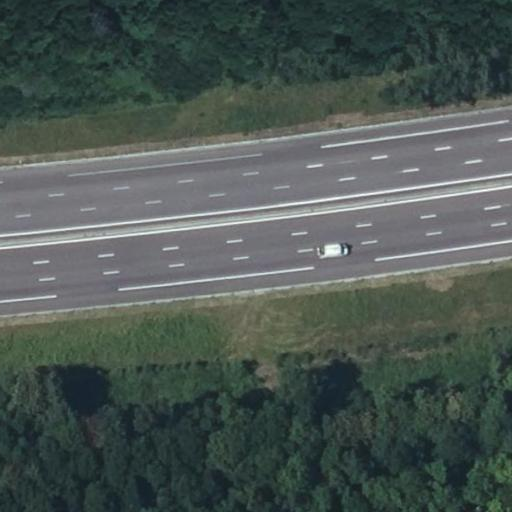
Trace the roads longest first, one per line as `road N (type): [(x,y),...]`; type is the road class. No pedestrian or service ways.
road 1 (motorway): [(511,145),(0,213)]
road 2 (motorway): [(0,279),(511,212)]
